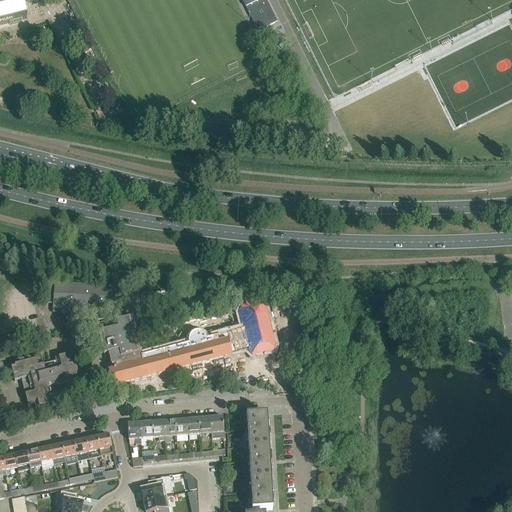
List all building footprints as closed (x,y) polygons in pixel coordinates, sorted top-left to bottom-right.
[(0,0),(0,25),(27,19),(21,0),(0,0)] [(265,0),(241,0),(258,32),(277,22),(265,0)] [(201,123),(199,133),(244,138),(245,128),(201,123)] [(0,278),(0,295),(29,297),(30,281),(0,278)] [(120,288),(70,285),(70,283),(47,281),(46,304),(53,304),(52,313),(60,313),(65,329),(87,321),(88,323),(102,319),(103,311),(118,312),(120,288)] [(274,346),(274,343),(264,308),(258,304),(244,307),(240,314),(244,332),(226,337),(224,331),(223,331),(219,332),(218,333),(219,338),(211,340),(209,334),(204,329),(186,333),(185,340),(187,346),(145,357),(140,337),(136,338),(135,335),(136,334),(132,318),(111,324),(113,330),(98,334),(104,355),(107,354),(110,363),(107,364),(109,373),(108,373),(112,388),(186,369),(187,370),(192,372),(221,364),(223,361),(223,359),(231,357),(230,354),(249,350),(250,353),(253,356),(273,351),(274,346)] [(37,306),(0,319),(0,337),(42,322),(37,306)] [(50,334),(48,330),(37,335),(39,340),(50,334)] [(14,365),(10,366),(14,382),(22,380),(26,393),(29,406),(35,405),(36,408),(49,405),(47,399),(50,398),(49,394),(50,394),(49,387),(68,382),(68,381),(72,380),(71,377),(78,375),(76,368),(74,362),(70,363),(69,356),(55,360),(56,362),(43,365),(41,356),(14,363),(14,365)] [(86,359),(87,365),(89,372),(100,369),(97,356),(86,359)] [(268,447),(266,415),(246,417),(248,448),(268,447)] [(223,439),(222,418),(210,419),(211,435),(212,435),(212,440),(223,439)] [(211,435),(210,419),(198,420),(199,436),(211,435)] [(199,436),(198,420),(187,421),(188,436),(199,436)] [(188,436),(187,421),(175,422),(176,437),(188,436)] [(176,437),(175,422),(163,423),(165,442),(164,442),(164,444),(170,444),(170,438),(176,437)] [(151,423),(140,424),(141,446),(147,445),(146,439),(152,439),(151,423)] [(165,442),(163,423),(151,423),(152,439),(158,439),(159,442),(164,442),(165,442)] [(141,446),(140,424),(127,425),(128,441),(135,440),(135,446),(141,446)] [(110,444),(108,436),(97,438),(100,455),(101,457),(112,454),(110,444)] [(97,438),(85,441),(89,459),(101,457),(100,455),(97,438)] [(85,441),(73,443),(77,462),(89,460),(89,459),(85,441)] [(73,443),(61,446),(65,463),(66,466),(77,464),(73,443)] [(61,446),(50,449),(52,462),(53,466),(65,463),(61,446)] [(270,479),(268,447),(248,448),(250,480),(270,479)] [(52,462),(50,449),(38,451),(40,464),(47,463),(48,466),(53,465),(52,462)] [(38,451),(26,454),(30,470),(31,475),(35,475),(34,469),(41,468),(40,464),(38,451)] [(30,470),(26,454),(14,456),(17,469),(18,473),(30,470)] [(17,469),(14,456),(3,459),(5,472),(17,469)] [(154,463),(154,458),(142,459),(143,467),(154,467),(154,466),(154,463)] [(143,467),(142,459),(132,460),(133,468),(143,467)] [(118,478),(117,471),(104,474),(106,481),(118,478)] [(106,481),(104,474),(93,476),(94,484),(106,481)] [(186,480),(189,492),(197,490),(194,479),(189,474),(183,475),(184,480),(186,480)] [(272,510),(270,479),(250,480),(251,511),(272,510)] [(149,489),(141,490),(143,502),(166,497),(162,480),(148,483),(149,489)] [(0,500),(11,498),(10,493),(3,494),(2,487),(0,487),(0,500)] [(61,493),(57,510),(66,511),(80,511),(83,503),(74,501),(76,496),(61,493)] [(169,511),(166,497),(143,502),(145,511),(152,511),(154,511),(169,511)] [(25,504),(24,498),(12,501),(12,506),(25,504)]
